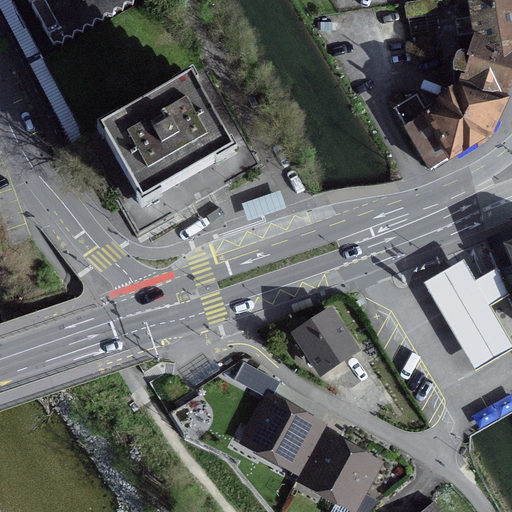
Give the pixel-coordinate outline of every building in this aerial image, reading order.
[(8,0),(21,23),(60,96),(84,142),(100,132),(153,103),(190,81),(206,73),(180,26),(165,0),(8,0)] [(405,19),(435,15),(433,0),(403,5),(405,19)] [(511,0),(492,0),(470,4),(477,51),(511,45),(511,0)] [(452,74),(463,77),(459,89),(503,103),(511,73),(511,45),(477,51),(475,58),(463,54),(457,55),(454,59),(451,67),(452,74)] [(153,103),(100,132),(141,205),(171,188),(231,154),(190,81),(153,103)] [(399,98),(389,103),(429,172),(484,138),(488,134),(495,119),(503,103),(459,89),(448,104),(427,117),(422,109),(424,108),(416,96),(403,104),(399,98)] [(242,204),(248,221),(286,208),(280,192),(242,204)] [(511,244),(489,254),(511,304),(511,244)] [(462,264),(428,283),(476,368),(509,349),(487,308),(492,305),(506,297),(493,274),(479,282),(474,285),(462,264)] [(353,352),(328,314),(295,336),(304,350),(298,354),(304,363),(310,359),(319,374),(353,352)] [(279,381),(246,364),(237,381),(270,398),(279,381)] [(321,452),(314,448),(306,444),(311,436),(316,426),(310,423),(269,400),(245,444),(300,474),(307,478),(304,483),(351,509),(375,466),(334,443),(328,440),(325,445),(321,452)] [(439,511),(432,503),(421,511),(439,511)]
